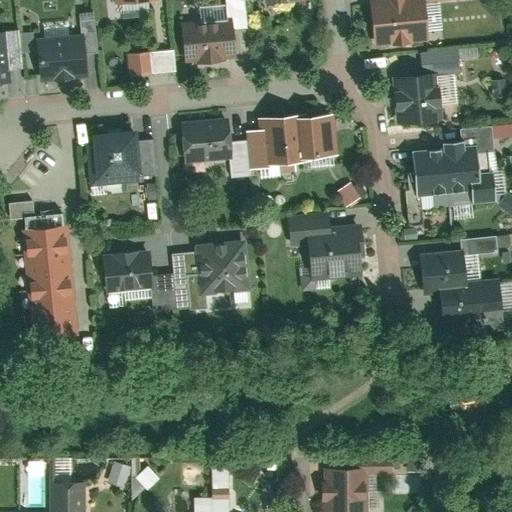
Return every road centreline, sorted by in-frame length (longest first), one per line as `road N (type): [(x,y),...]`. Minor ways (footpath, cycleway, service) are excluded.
road 1 (residential): [(0,130),(20,114),(340,81)]
road 2 (residential): [(340,81),(374,116),(391,296)]
